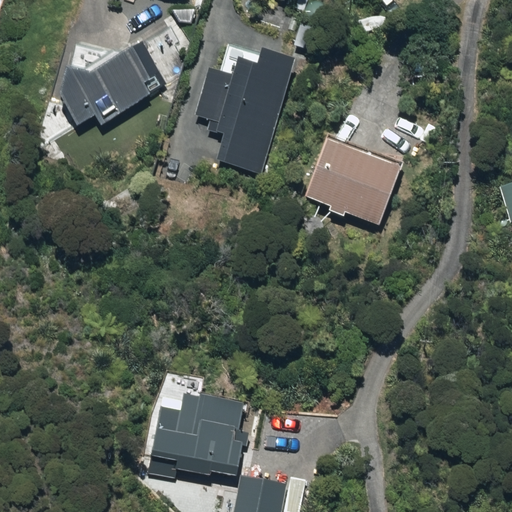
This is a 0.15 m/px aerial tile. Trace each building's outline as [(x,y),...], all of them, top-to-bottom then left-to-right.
[(294,28),(288,51),(303,56),(310,33),(294,28)] [(102,125),(167,85),(142,42),(90,70),(68,65),(59,95),(79,125),(96,115),(102,125)] [(262,173),(295,57),(261,47),(257,61),(238,56),(233,74),(209,68),(196,114),(213,119),(209,130),(223,133),(215,160),(262,173)] [(390,175),(315,149),(295,207),(321,216),(320,220),(335,226),(336,221),(371,233),(390,175)] [(511,186),(493,193),(505,229),(511,226),(511,186)] [(234,411),(174,401),(171,419),(151,415),(141,468),(226,484),(232,452),(223,450),(225,438),(229,438),(234,411)] [(312,511),(316,482),(291,480),(287,511),(312,511)] [(229,511),(277,511),(281,488),(235,481),(229,511)]
